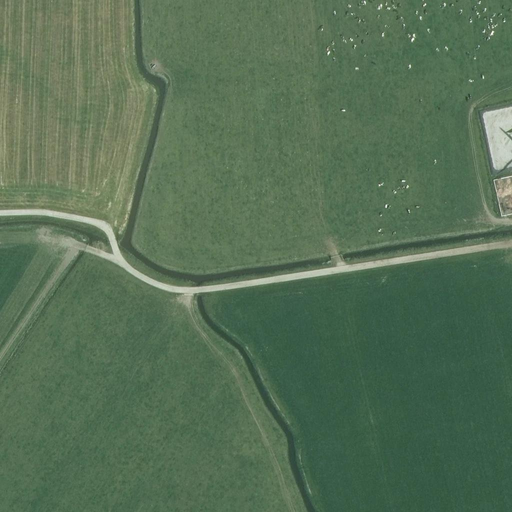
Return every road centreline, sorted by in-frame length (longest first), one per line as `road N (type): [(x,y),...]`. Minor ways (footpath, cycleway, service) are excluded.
road 1 (track): [(189,290),(511,243)]
road 2 (track): [(290,511),(267,424),(190,311),(189,290)]
road 3 (track): [(75,245),(121,261),(105,227),(0,213)]
